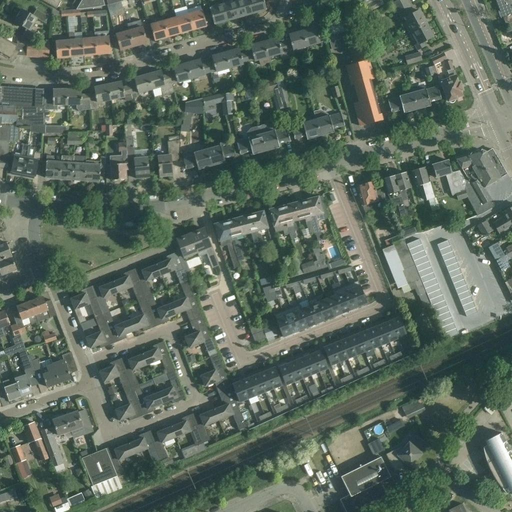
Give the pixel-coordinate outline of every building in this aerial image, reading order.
[(40,0),(56,9),(61,1),(58,0),(40,0)] [(81,0),(80,1),(77,7),(75,10),(80,10),(98,8),(104,6),(102,0),(81,0)] [(249,0),(240,0),(235,1),(240,17),(253,13),(249,0)] [(263,0),(249,0),(253,13),(266,10),(263,0)] [(371,0),(373,2),(362,8),(366,14),(383,5),(380,0),(371,0)] [(408,33),(426,24),(419,11),(414,13),(406,0),(398,0),(393,3),(402,21),(405,19),(407,24),(404,25),(408,33)] [(511,0),(495,0),(496,0),(500,12),(499,12),(498,11),(498,12),(498,13),(498,14),(499,15),(499,16),(500,17),(500,18),(501,19),(501,18),(501,17),(502,17),(505,25),(511,22),(511,0)] [(227,21),(240,17),(235,1),(222,5),(227,21)] [(214,24),(227,21),(222,5),(209,9),(214,24)] [(32,16),(21,10),(14,22),(26,29),(21,37),(27,38),(26,43),(27,43),(32,44),(37,35),(30,30),(37,19),(44,23),(48,16),(36,9),(32,16)] [(188,15),(192,30),(206,26),(202,11),(188,15)] [(188,15),(176,19),(180,34),(192,30),(188,15)] [(373,79),(356,17),(342,21),(354,65),(346,67),(351,84),(354,83),(359,102),(354,104),(360,125),(358,125),(358,126),(384,119),(383,118),(382,119),(371,80),(373,79)] [(362,20),(365,26),(370,23),(367,17),(362,20)] [(180,34),(176,19),(163,22),(167,37),(180,34)] [(154,41),(167,37),(163,22),(150,26),(154,41)] [(433,36),(426,24),(408,33),(412,41),(415,39),(418,43),(414,45),(417,50),(425,46),(422,42),(433,36)] [(143,28),(129,32),(133,47),(147,43),(143,28)] [(302,32),(306,46),(320,43),(319,41),(325,40),(323,31),(323,32),(317,34),(316,28),(302,32)] [(94,33),(96,55),(110,53),(109,43),(108,32),(94,33)] [(120,51),(133,47),(129,32),(116,36),(120,51)] [(306,46),(302,32),(289,35),(290,41),(285,43),(287,51),(293,49),(293,50),(306,46)] [(82,33),(74,33),(69,34),(69,41),(70,49),(71,57),(84,56),(82,40),(82,33)] [(82,40),(84,56),(96,55),(94,33),(95,38),(82,40)] [(27,38),(21,37),(17,37),(16,45),(0,35),(0,59),(13,62),(16,56),(25,56),(26,43),(27,38)] [(328,37),(331,50),(337,48),(334,35),(328,37)] [(281,53),(287,51),(285,43),(279,45),(277,39),(264,42),(268,58),(281,54),(281,53)] [(71,57),(70,49),(69,41),(55,42),(57,58),(71,57)] [(268,58),(264,42),(250,46),(252,52),(246,54),(248,62),(254,60),(254,61),(258,60),(260,66),(269,63),(268,58)] [(27,43),(26,56),(34,57),(34,44),(32,44),(27,43)] [(42,44),(34,44),(34,57),(41,57),(42,44)] [(49,45),(42,44),(41,57),(49,58),(49,45)] [(243,63),(248,62),(246,54),(240,55),(239,49),(225,53),(229,68),(243,65),(243,63)] [(229,68),(225,53),(212,57),(213,63),(208,65),(210,73),(215,71),(216,72),(229,68)] [(422,61),(419,53),(406,57),(408,65),(422,61)] [(437,64),(446,59),(443,53),(434,57),(431,59),(434,66),(437,64)] [(210,73),(208,65),(202,66),(200,60),(187,64),(191,79),(204,76),(204,74),(210,73)] [(446,79),(441,81),(445,92),(448,101),(456,99),(456,98),(462,96),(460,91),(462,90),(460,83),(457,84),(455,76),(453,69),(450,61),(445,62),(447,71),(449,78),(446,79)] [(191,79),(187,64),(173,68),(175,74),(169,75),(171,83),(177,82),(178,83),(191,79)] [(331,65),(324,67),(326,75),(333,74),(331,65)] [(433,75),(431,67),(425,69),(427,76),(433,75)] [(171,83),(169,75),(163,77),(161,71),(147,75),(152,90),(161,88),(163,96),(174,93),(171,83)] [(152,90),(147,75),(134,79),(136,85),(129,86),(131,95),(138,93),(138,94),(152,90)] [(282,79),(276,81),(283,108),(290,107),(285,87),(284,87),(282,79)] [(389,87),(387,79),(380,81),(382,89),(389,87)] [(276,110),(283,108),(276,81),(264,84),(266,92),(271,91),(276,110)] [(131,95),(129,86),(122,88),(121,82),(108,85),(111,101),(125,98),(124,96),(131,95)] [(97,103),(111,101),(108,85),(94,88),(95,94),(88,95),(90,111),(98,110),(97,103)] [(0,103),(9,104),(11,88),(0,86),(0,103)] [(340,97),(338,86),(331,88),(334,99),(340,97)] [(412,94),(417,110),(430,106),(429,102),(441,99),(438,87),(426,91),(426,90),(412,94)] [(0,126),(9,126),(18,126),(44,126),(44,110),(44,96),(43,90),(22,88),(11,88),(9,104),(0,103),(0,126)] [(75,106),(75,111),(79,114),(81,111),(90,111),(88,95),(81,96),(81,89),(67,90),(67,106),(75,106)] [(67,106),(67,90),(53,90),(53,96),(47,97),(47,96),(44,96),(44,110),(57,110),(57,106),(67,106)] [(202,98),(204,106),(223,102),(224,115),(232,114),(231,102),(233,102),(232,93),(226,94),(202,98)] [(403,114),(417,110),(412,94),(399,97),(399,98),(388,101),(391,113),(402,110),(403,114)] [(185,103),(184,112),(203,112),(202,98),(185,103)] [(316,120),(320,136),(334,133),(333,129),(344,126),(341,113),(328,116),(327,114),(324,112),(320,111),(317,111),(314,112),(316,120)] [(320,136),(316,120),(302,123),(303,124),(291,127),(294,140),(306,136),(307,140),(320,136)] [(268,124),(259,127),(266,151),(279,148),(278,144),(290,141),(287,131),(286,129),(275,132),(274,127),(268,124)] [(9,142),(9,126),(0,126),(0,167),(8,168),(8,158),(9,142)] [(18,126),(9,126),(9,142),(15,143),(18,140),(18,126)] [(259,127),(249,129),(246,134),(248,139),(236,142),(237,145),(240,155),(251,151),(252,155),(266,151),(259,127)] [(82,135),(74,135),(74,145),(82,145),(82,135)] [(126,152),(127,160),(128,167),(128,170),(128,167),(135,167),(136,179),(149,178),(147,158),(134,159),(132,137),(131,137),(125,137),(126,142),(125,142),(126,152)] [(179,153),(179,142),(179,141),(167,142),(168,156),(158,157),(159,177),(172,175),(171,162),(179,162),(178,153),(179,153)] [(206,150),(211,166),(225,163),(224,159),(235,156),(232,144),(220,147),(220,146),(206,150)] [(28,147),(27,151),(26,158),(23,177),(33,179),(34,176),(35,176),(38,161),(41,161),(41,154),(35,153),(36,148),(28,147)] [(465,190),(468,197),(478,215),(480,215),(494,207),(490,200),(492,200),(485,187),(500,178),(501,177),(501,178),(505,175),(506,174),(506,173),(504,168),(503,169),(502,167),(503,166),(500,162),(500,163),(499,161),(499,160),(497,156),(496,157),(495,155),(496,154),(493,150),(492,149),(491,150),(490,149),(485,152),(481,150),(455,158),(458,163),(456,164),(460,171),(466,183),(465,190)] [(184,163),(185,169),(197,166),(198,170),(211,166),(206,150),(195,153),(194,150),(184,153),(184,163)] [(22,155),(15,153),(11,172),(15,172),(15,175),(23,177),(26,158),(27,151),(23,151),(22,155)] [(45,178),(59,179),(60,163),(53,163),(53,156),(46,156),(45,178)] [(61,156),(60,163),(59,179),(72,180),(73,157),(61,156)] [(72,180),(84,181),(85,165),(85,161),(85,158),(73,157),(72,180)] [(106,157),(100,157),(100,162),(85,161),(85,165),(84,181),(99,182),(100,170),(106,170),(106,157)] [(128,167),(127,160),(118,160),(118,164),(110,165),(111,180),(126,180),(126,170),(128,170),(128,167)] [(460,171),(452,174),(448,160),(432,165),(436,179),(446,176),(451,194),(456,193),(465,190),(466,183),(460,171)] [(429,183),(424,167),(412,171),(416,186),(422,185),(426,201),(434,198),(430,182),(429,183)] [(404,206),(405,209),(407,208),(410,207),(405,189),(410,188),(406,173),(395,176),(402,200),(404,206)] [(395,176),(383,179),(389,202),(390,203),(396,202),(401,218),(407,216),(405,209),(404,206),(402,200),(395,176)] [(374,190),(372,182),(357,187),(362,205),(365,215),(372,212),(368,203),(377,201),(375,192),(376,191),(375,189),(374,190)] [(458,200),(468,197),(465,190),(456,193),(458,200)] [(306,200),(313,227),(313,228),(315,233),(318,232),(315,220),(313,220),(312,216),(322,213),(318,197),(317,197),(315,197),(312,198),(311,199),(306,200)] [(298,220),(308,217),(309,221),(307,222),(310,234),(315,233),(313,228),(313,227),(306,200),(300,202),(299,201),(296,202),(294,203),(298,220)] [(282,207),(289,234),(291,239),(296,237),(294,231),(297,229),(296,224),(292,223),(292,221),(298,220),(294,203),(292,204),(291,203),(288,204),(287,205),(282,207)] [(491,232),(511,219),(511,206),(502,212),(505,216),(493,224),(493,225),(490,227),(486,221),(477,226),(483,236),(491,232)] [(270,210),(269,210),(275,233),(283,231),(284,235),(289,234),(282,207),(276,208),(275,207),(271,208),(270,210)] [(251,215),(258,242),(260,248),(264,248),(260,234),(258,235),(257,231),(267,228),(263,212),(261,212),(260,211),(257,212),(256,213),(251,215)] [(243,235),(252,232),(253,237),(251,237),(253,243),(258,242),(251,215),(245,217),(243,216),(240,217),(240,218),(238,218),(243,235)] [(243,235),(238,218),(237,218),(236,218),(233,219),(232,220),(227,221),(232,241),(234,248),(234,249),(239,262),(244,260),(240,248),(241,247),(240,243),(236,241),(235,237),(243,235)] [(511,219),(491,232),(493,235),(498,232),(499,234),(511,227),(511,229),(511,219)] [(234,249),(234,248),(232,241),(227,221),(221,223),(219,222),(216,223),(215,224),(214,225),(218,241),(219,241),(221,247),(227,245),(230,259),(234,269),(240,267),(239,262),(234,249)] [(203,230),(190,235),(199,256),(207,253),(213,268),(218,265),(203,228),(203,229),(203,230)] [(190,272),(185,261),(199,256),(190,235),(178,240),(177,239),(182,253),(178,255),(176,250),(176,252),(185,274),(190,272)] [(402,235),(391,239),(393,243),(404,239),(402,235)] [(419,238),(406,243),(406,244),(408,249),(421,244),(419,238)] [(393,243),(392,244),(403,271),(401,272),(407,284),(408,284),(420,279),(420,277),(418,274),(417,271),(416,269),(415,266),(414,264),(413,260),(412,259),(411,254),(410,254),(408,249),(406,244),(406,243),(404,239),(393,243)] [(449,239),(437,244),(440,249),(451,245),(449,239)] [(0,261),(12,257),(6,242),(0,244),(0,261)] [(504,257),(497,243),(488,248),(496,261),(497,261),(504,257)] [(421,244),(408,249),(410,254),(411,254),(424,249),(421,244)] [(451,245),(440,249),(442,255),(453,250),(451,245)] [(313,262),(316,270),(320,269),(327,267),(319,246),(312,248),(317,261),(313,262)] [(424,249),(411,254),(412,259),(413,260),(426,255),(424,249)] [(453,250),(442,255),(444,260),(455,256),(453,250)] [(188,281),(185,274),(176,252),(163,258),(165,261),(156,265),(161,275),(175,270),(180,284),(188,281)] [(504,257),(497,261),(503,271),(509,267),(506,261),(511,257),(511,252),(509,254),(504,257)] [(426,255),(413,260),(414,264),(415,266),(428,260),(426,255)] [(455,256),(444,260),(446,266),(458,261),(455,256)] [(17,270),(12,257),(0,261),(0,274),(1,276),(17,270)] [(202,263),(199,257),(187,262),(190,269),(202,263)] [(304,273),(301,265),(300,265),(297,258),(285,262),(291,277),(304,273)] [(428,260),(415,266),(416,269),(417,271),(430,266),(428,260)] [(316,270),(313,262),(312,261),(301,265),(304,273),(316,270)] [(458,261),(446,266),(449,271),(460,267),(458,261)] [(133,270),(145,298),(152,295),(147,281),(161,275),(156,265),(148,268),(146,264),(133,270)] [(430,266),(417,271),(418,274),(420,277),(433,271),(430,266)] [(460,267),(449,271),(451,277),(462,272),(460,267)] [(137,301),(145,298),(133,270),(121,275),(122,279),(114,282),(118,292),(132,287),(137,301)] [(433,271),(420,277),(420,279),(422,282),(435,277),(433,271)] [(462,272),(451,277),(453,283),(464,278),(462,272)] [(272,283),(270,277),(258,280),(261,286),(272,283)] [(435,277),(422,282),(424,288),(437,283),(435,277)] [(464,278),(453,283),(456,288),(467,284),(464,278)] [(422,282),(420,279),(408,284),(411,291),(416,289),(425,311),(432,308),(429,299),(426,293),(424,288),(422,282)] [(186,298),(172,304),(176,314),(185,310),(190,322),(202,317),(193,295),(188,281),(180,284),(186,298)] [(358,281),(349,284),(358,307),(367,304),(358,281)] [(91,287),(102,315),(109,312),(104,298),(118,292),(114,282),(105,285),(104,282),(91,287)] [(437,283),(424,288),(426,293),(439,288),(437,283)] [(349,284),(341,288),(350,311),(358,307),(349,284)] [(467,284),(456,288),(458,294),(469,289),(467,284)] [(95,318),(102,315),(91,287),(78,292),(79,296),(71,299),(75,310),(89,304),(95,318)] [(341,288),(332,291),(341,314),(347,312),(350,311),(341,288)] [(439,288),(426,293),(429,299),(442,294),(439,288)] [(469,289),(458,294),(460,299),(471,295),(469,289)] [(333,296),(326,299),(333,317),(341,314),(332,291),(334,296),(333,296)] [(442,294),(429,299),(431,305),(444,299),(442,294)] [(152,295),(145,298),(156,326),(169,321),(167,317),(176,314),(172,304),(158,309),(152,295)] [(471,295),(460,299),(462,305),(473,300),(471,295)] [(29,302),(34,315),(47,310),(50,318),(57,316),(51,300),(44,302),(42,297),(29,302)] [(156,326),(145,298),(137,301),(143,315),(129,321),(133,331),(142,328),(143,332),(156,326)] [(316,298),(307,301),(316,324),(325,321),(316,298)] [(316,298),(325,321),(333,317),(326,299),(318,302),(316,298)] [(444,299),(431,305),(433,310),(446,305),(444,299)] [(473,300),(462,305),(465,310),(476,306),(473,300)] [(299,305),(308,327),(316,324),(307,301),(307,302),(309,306),(301,309),(299,305)] [(23,326),(31,323),(31,325),(37,323),(34,315),(29,302),(17,306),(20,316),(22,320),(21,320),(22,323),(23,326)] [(299,305),(291,308),(300,331),(303,329),(308,327),(299,305)] [(446,305),(433,310),(435,316),(448,310),(446,305)] [(476,306),(465,310),(467,316),(478,311),(476,306)] [(291,308),(282,311),(291,334),(300,331),(291,308)] [(448,310),(435,316),(438,321),(451,316),(448,310)] [(0,312),(0,338),(6,336),(3,327),(9,325),(4,311),(0,312)] [(282,311),(273,315),(275,319),(280,330),(283,338),(291,334),(282,311)] [(109,312),(102,315),(113,344),(126,338),(125,334),(133,331),(129,321),(115,326),(109,312)] [(113,344),(102,315),(95,318),(100,332),(86,338),(90,348),(99,345),(101,349),(113,344)] [(451,316),(438,321),(440,327),(453,322),(451,316)] [(209,356),(217,353),(202,317),(190,322),(194,334),(185,337),(189,348),(203,342),(209,356)] [(399,317),(391,321),(398,339),(406,335),(399,317)] [(87,321),(80,324),(83,330),(89,328),(87,321)] [(391,321),(382,324),(390,342),(398,339),(391,321)] [(453,322),(440,327),(442,332),(455,327),(453,322)] [(16,325),(20,335),(25,333),(26,333),(23,326),(22,323),(16,325)] [(382,324),(374,327),(381,346),(390,342),(382,324)] [(23,343),(20,335),(16,325),(10,327),(10,328),(17,345),(23,343)] [(264,329),(264,331),(267,338),(277,334),(274,325),(264,329)] [(374,327),(365,331),(373,349),(381,346),(374,327)] [(455,327),(442,332),(445,338),(457,333),(455,327)] [(253,335),(255,342),(267,338),(264,331),(253,335)] [(365,331),(357,334),(364,352),(373,349),(365,331)] [(56,340),(54,333),(43,337),(44,340),(45,344),(56,340)] [(357,334),(348,338),(356,356),(364,352),(357,334)] [(348,338),(340,341),(347,359),(356,356),(348,338)] [(340,341),(332,344),(339,363),(347,359),(340,341)] [(143,354),(147,365),(161,359),(166,373),(174,370),(163,342),(150,347),(151,351),(143,354)] [(332,344),(323,348),(330,366),(339,363),(332,344)] [(321,350),(312,354),(319,372),(328,369),(321,350)] [(32,369),(25,351),(18,353),(25,372),(32,369)] [(53,364),(60,383),(70,379),(69,374),(78,371),(72,355),(71,352),(62,355),(63,361),(53,364)] [(217,353),(209,356),(215,370),(200,376),(205,387),(214,383),(219,394),(231,389),(221,363),(217,353)] [(120,359),(131,388),(139,385),(133,370),(147,365),(143,354),(134,358),(133,354),(120,359)] [(190,354),(185,356),(188,364),(196,361),(194,355),(190,354)] [(312,354),(304,357),(311,375),(319,372),(312,354)] [(299,359),(295,361),(302,379),(311,375),(304,357),(299,359)] [(41,369),(37,359),(30,362),(34,372),(41,369)] [(124,390),(131,388),(120,359),(107,364),(108,368),(100,372),(104,382),(118,376),(124,390)] [(295,361),(287,364),(294,382),(302,379),(295,361)] [(60,383),(53,364),(52,364),(53,365),(43,368),(42,372),(47,387),(60,383)] [(286,364),(278,367),(285,386),(294,382),(287,364),(286,364)] [(275,367),(266,371),(273,389),(282,386),(275,367)] [(174,370),(166,373),(172,387),(158,393),(162,404),(171,400),(172,404),(186,399),(174,370)] [(266,371),(257,374),(265,392),(273,389),(266,371)] [(257,374),(249,378),(256,396),(264,393),(265,392),(257,374)] [(26,375),(15,378),(21,397),(32,393),(30,387),(31,387),(30,385),(26,375)] [(9,401),(21,397),(15,378),(14,379),(14,378),(2,382),(6,394),(6,396),(7,396),(9,401)] [(249,378),(241,381),(248,399),(256,396),(249,378)] [(241,381),(232,384),(239,403),(248,399),(241,381)] [(117,393),(114,385),(108,388),(108,390),(107,391),(109,396),(117,393)] [(139,385),(131,388),(142,416),(155,411),(154,407),(162,404),(158,393),(144,399),(139,385)] [(142,416),(131,388),(124,390),(129,404),(115,410),(119,421),(128,417),(130,421),(142,416)] [(232,390),(231,389),(219,394),(223,406),(214,410),(217,416),(218,420),(233,415),(239,430),(247,427),(241,412),(232,390)] [(418,405),(417,403),(402,409),(407,420),(425,411),(422,403),(418,405)] [(191,414),(203,443),(210,440),(205,426),(218,420),(217,416),(214,410),(206,413),(204,409),(191,414)] [(65,416),(73,437),(73,438),(93,431),(85,410),(77,412),(70,414),(69,413),(68,412),(66,413),(66,414),(66,416),(65,416)] [(180,423),(172,427),(176,437),(190,432),(195,446),(203,443),(191,414),(179,420),(180,423)] [(54,467),(64,463),(54,437),(58,436),(63,434),(65,437),(67,439),(73,437),(65,416),(64,416),(59,418),(52,421),(54,425),(47,428),(49,432),(42,435),(54,467)] [(42,461),(48,459),(34,423),(22,427),(29,444),(34,442),(42,461)] [(154,445),(160,460),(168,457),(162,443),(176,437),(172,427),(163,430),(161,426),(149,432),(154,445)] [(154,445),(149,432),(136,437),(137,441),(129,444),(133,455),(147,449),(153,463),(160,460),(154,445)] [(511,454),(501,433),(485,441),(487,445),(483,447),(484,453),(486,460),(488,466),(491,472),(494,478),(498,484),(502,489),(506,494),(510,491),(511,494),(511,454)] [(395,450),(386,454),(390,463),(394,472),(404,468),(403,466),(406,463),(410,467),(421,454),(418,451),(425,443),(417,435),(409,444),(409,443),(403,449),(401,448),(399,448),(396,450),(395,450)] [(379,439),(368,444),(373,456),(384,450),(379,439)] [(119,460),(133,455),(129,444),(120,447),(119,444),(106,449),(109,458),(117,477),(117,478),(125,474),(119,460)] [(25,460),(20,446),(11,449),(17,463),(25,460)] [(117,477),(109,458),(106,449),(88,456),(86,450),(80,453),(82,458),(93,486),(117,477)] [(13,464),(9,455),(3,458),(7,466),(13,464)] [(170,457),(162,461),(165,467),(173,463),(170,457)] [(390,477),(380,457),(340,477),(349,495),(340,500),(345,511),(369,511),(370,511),(386,494),(380,482),(390,477)] [(160,462),(151,465),(154,472),(163,468),(160,462)] [(82,468),(75,471),(78,477),(84,475),(82,468)] [(20,474),(22,479),(31,475),(29,470),(20,474)] [(93,486),(91,487),(95,500),(96,499),(122,489),(121,487),(117,478),(117,477),(93,486)] [(15,490),(17,497),(17,499),(25,496),(22,487),(14,489),(15,490)] [(0,502),(17,497),(15,490),(0,494),(0,502)] [(83,494),(87,500),(92,496),(89,490),(83,494)] [(85,502),(81,493),(66,500),(70,509),(85,502)] [(60,499),(51,503),(53,509),(62,505),(60,499)]
